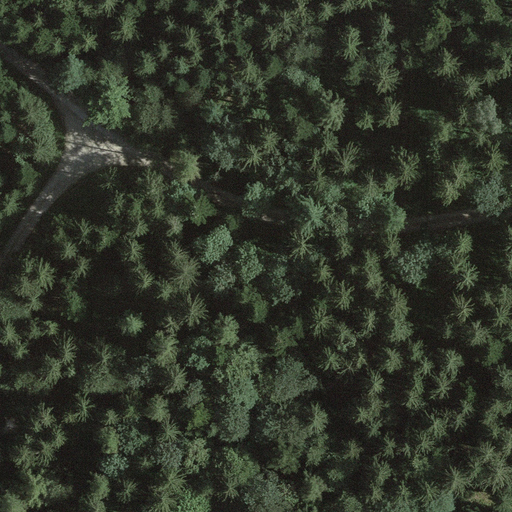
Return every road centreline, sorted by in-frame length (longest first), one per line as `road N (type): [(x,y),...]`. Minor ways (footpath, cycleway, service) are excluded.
road 1 (track): [(104,126),(211,195),(258,214),(391,226),(511,207)]
road 2 (track): [(0,253),(14,226),(104,126)]
road 3 (track): [(104,126),(0,46)]
